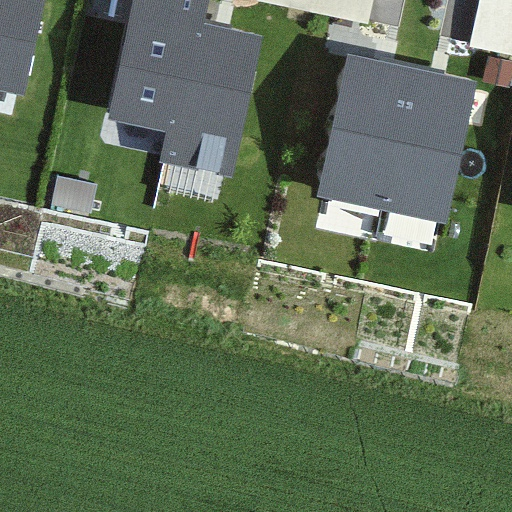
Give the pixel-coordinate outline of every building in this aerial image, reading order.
[(45,0),(0,0),(0,87),(27,93),(45,0)] [(86,0),(84,13),(126,24),(130,0),(86,0)] [(130,0),(126,24),(109,114),(168,132),(162,157),(233,178),(264,34),(206,20),(210,0),(130,0)] [(372,0),(256,0),(368,25),(372,0)] [(511,0),(477,0),(468,47),(511,55),(511,0)] [(478,80),(350,53),(319,197),(444,224),(478,80)] [(481,82),(506,87),(511,67),(511,60),(487,55),(481,82)]
